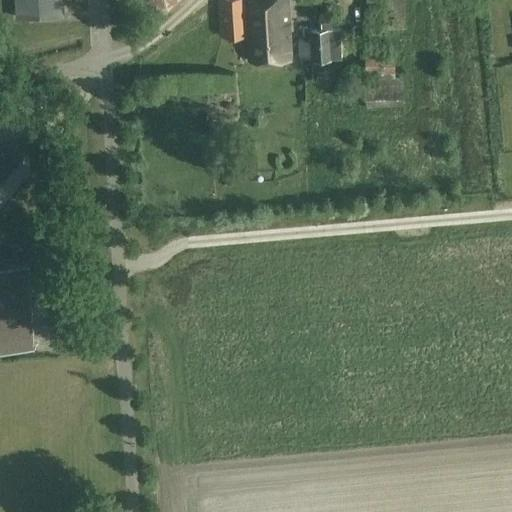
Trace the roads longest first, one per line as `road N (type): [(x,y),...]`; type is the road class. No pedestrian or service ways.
road 1 (residential): [(126,359),(109,60)]
road 2 (residential): [(134,511),(126,359)]
road 3 (residential): [(0,366),(126,359)]
